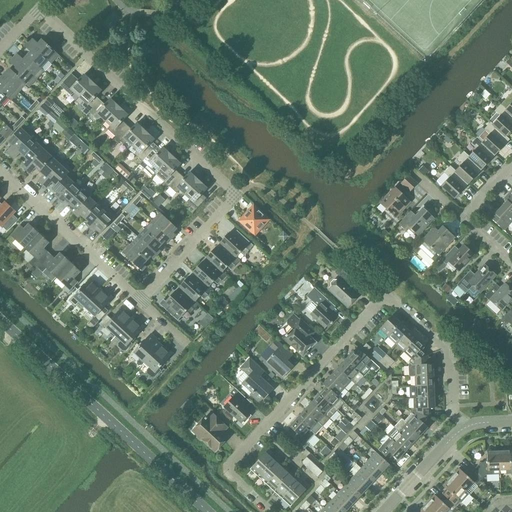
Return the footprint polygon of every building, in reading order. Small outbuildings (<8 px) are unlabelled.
[(31,38),(28,42),(48,60),(47,61),(51,63),(58,55),(42,40),(38,44),(31,38)] [(28,42),(24,46),(30,52),(27,56),(40,68),(41,68),(47,61),(48,60),(28,42)] [(17,54),(13,58),(36,79),(44,71),(41,68),(40,68),(27,56),(23,60),(17,54)] [(13,58),(9,62),(16,68),(12,72),(26,84),(29,87),(36,79),(13,58)] [(9,69),(2,77),(18,92),(26,84),(12,72),(9,69)] [(68,76),(60,86),(63,88),(70,96),(74,93),(79,98),(92,83),(84,75),(78,80),(71,74),(68,76)] [(2,77),(0,78),(0,89),(8,97),(11,100),(18,92),(2,77)] [(92,83),(79,98),(84,102),(81,106),(85,109),(82,112),(86,116),(89,113),(98,104),(93,100),(101,91),(92,83)] [(486,99),(490,95),(485,91),(482,95),(486,99)] [(44,103),(54,112),(58,107),(53,103),(48,98),(44,103)] [(98,104),(89,113),(97,120),(101,118),(105,122),(119,107),(110,99),(102,108),(98,104)] [(507,137),(507,136),(511,130),(511,114),(507,110),(507,109),(502,104),(495,111),(501,116),(493,124),(507,137)] [(42,105),(38,109),(39,109),(47,117),(50,113),(42,105)] [(119,107),(105,122),(110,126),(108,130),(116,137),(124,128),(120,124),(128,115),(119,107)] [(50,113),(47,117),(54,124),(58,120),(50,113)] [(61,123),(56,129),(61,133),(61,132),(66,127),(62,124),(61,123)] [(116,137),(113,140),(117,144),(120,141),(123,144),(127,142),(132,146),(145,132),(137,123),(129,132),(124,128),(116,137)] [(497,154),(496,154),(496,155),(505,146),(504,145),(509,140),(510,141),(511,140),(507,136),(507,137),(493,124),(491,123),(485,129),(486,130),(479,138),(497,154)] [(12,146),(6,152),(10,156),(31,133),(23,126),(8,142),(12,146)] [(0,134),(0,145),(6,139),(13,132),(7,127),(0,134)] [(61,132),(61,133),(68,140),(73,134),(66,127),(61,132)] [(132,146),(128,150),(134,154),(142,161),(142,162),(151,152),(146,148),(154,140),(145,132),(132,146)] [(31,133),(10,156),(14,159),(20,153),(24,157),(36,144),(39,140),(31,133)] [(483,168),(482,169),(483,170),(491,160),(496,154),(497,154),(479,138),(478,137),(472,144),(477,149),(470,156),(483,168)] [(28,160),(22,167),(26,170),(47,148),(39,140),(36,144),(24,157),(28,160)] [(84,143),(80,147),(86,152),(87,152),(89,149),(85,145),(84,143)] [(47,148),(26,170),(30,174),(36,168),(40,171),(55,155),(47,148)] [(142,161),(139,164),(144,169),(147,166),(150,169),(156,174),(158,171),(172,156),(163,148),(155,156),(151,152),(142,162),(142,161)] [(483,168),(470,156),(465,152),(458,159),(464,163),(456,171),(470,183),(469,183),(470,184),(478,175),(477,175),(482,169),(483,168)] [(44,175),(38,181),(42,185),(60,165),(63,162),(55,155),(40,171),(44,175)] [(158,171),(156,174),(161,179),(169,186),(177,177),(173,173),(181,164),(172,156),(158,171)] [(60,165),(42,185),(46,189),(52,182),(55,186),(65,176),(68,173),(71,170),(63,162),(60,165)] [(120,164),(116,169),(127,179),(131,174),(120,164)] [(470,183),(456,171),(451,166),(445,173),(445,174),(438,181),(443,185),(443,186),(456,199),(464,190),(464,189),(469,183),(470,183)] [(423,168),(419,171),(424,176),(428,172),(423,168)] [(177,177),(169,186),(176,193),(180,191),(185,195),(198,180),(190,172),(182,181),(177,177)] [(55,186),(52,189),(57,193),(54,195),(58,199),(73,183),(65,176),(55,186)] [(395,188),(380,204),(396,218),(410,202),(404,196),(408,191),(409,192),(417,184),(409,176),(401,184),(403,186),(399,191),(395,188)] [(198,180),(185,195),(189,199),(187,203),(190,206),(188,209),(192,213),(204,201),(199,197),(207,188),(198,180)] [(73,183),(58,199),(62,203),(65,200),(69,204),(81,191),(81,190),(73,183)] [(81,191),(69,204),(73,207),(70,210),(74,214),(89,198),(92,195),(83,187),(81,190),(81,191)] [(145,187),(140,191),(143,194),(144,195),(148,190),(145,187)] [(502,207),(511,216),(511,196),(510,194),(505,199),(508,201),(502,207)] [(139,196),(132,203),(135,206),(142,198),(139,196)] [(89,198),(74,214),(78,217),(80,215),(84,219),(97,205),(89,198)] [(97,205),(84,219),(88,222),(86,225),(90,228),(108,210),(107,209),(100,202),(97,205)] [(0,207),(0,225),(1,227),(1,226),(6,231),(17,219),(12,215),(15,212),(5,203),(2,205),(0,207)] [(128,207),(125,211),(129,215),(136,207),(135,206),(132,203),(128,207)] [(253,206),(240,221),(254,235),(268,220),(253,206)] [(505,231),(511,223),(511,216),(502,207),(496,214),(494,211),(489,216),(505,231)] [(411,212),(399,225),(406,231),(409,228),(417,236),(430,223),(434,218),(430,215),(423,208),(416,216),(411,212)] [(108,210),(90,228),(94,232),(96,230),(100,233),(116,217),(108,210)] [(160,213),(152,222),(155,225),(155,224),(171,239),(175,235),(172,233),(176,229),(160,213)] [(152,222),(145,229),(148,232),(161,244),(165,240),(168,243),(171,239),(155,224),(155,225),(152,222)] [(20,225),(6,240),(11,244),(15,239),(25,248),(38,234),(28,224),(24,229),(20,225)] [(422,240),(412,252),(415,255),(420,249),(430,259),(435,263),(440,257),(438,255),(455,237),(443,226),(438,231),(434,227),(430,232),(422,240)] [(110,227),(101,237),(107,241),(116,232),(110,227)] [(145,229),(138,237),(141,240),(157,255),(160,251),(158,248),(161,244),(148,232),(145,229)] [(384,230),(378,236),(384,241),(389,235),(384,230)] [(229,232),(219,243),(224,247),(225,247),(236,257),(241,252),(244,255),(253,246),(238,232),(234,237),(229,232)] [(38,234),(25,248),(34,257),(28,263),(34,269),(36,267),(49,254),(43,248),(48,243),(38,234)] [(138,237),(131,245),(147,260),(151,256),(153,259),(157,255),(141,240),(138,237)] [(131,245),(123,253),(142,270),(146,266),(143,264),(147,260),(131,245)] [(452,249),(441,261),(446,265),(449,262),(459,271),(473,255),(463,245),(456,253),(452,249)] [(215,247),(206,257),(211,262),(222,272),(223,272),(227,267),(231,270),(240,260),(236,257),(225,247),(224,247),(220,252),(215,247)] [(49,254),(36,267),(42,273),(52,282),(56,277),(70,263),(60,254),(55,259),(49,254)] [(202,262),(192,272),(197,277),(198,276),(209,287),(214,281),(217,285),(226,275),(223,272),(222,272),(211,262),(207,266),(202,262)] [(70,263),(56,277),(66,286),(63,289),(68,293),(78,283),(73,279),(80,272),(70,263)] [(459,281),(456,285),(464,293),(465,292),(473,299),(479,293),(495,275),(484,265),(475,275),(470,270),(459,281)] [(331,286),(328,289),(347,308),(359,295),(345,281),(350,277),(340,267),(340,268),(335,272),(340,277),(337,280),(336,280),(334,279),(331,283),(331,286)] [(188,276),(179,287),(184,291),(195,301),(200,296),(204,299),(213,290),(209,287),(198,276),(197,277),(193,281),(188,276)] [(74,296),(69,301),(75,306),(79,302),(84,307),(99,290),(95,286),(97,284),(90,278),(79,291),(74,297),(74,296)] [(445,284),(442,288),(447,293),(450,289),(445,284)] [(496,284),(484,297),(489,301),(490,301),(501,311),(511,298),(511,290),(505,284),(500,288),(496,284)] [(314,288),(306,296),(317,306),(309,315),(312,317),(312,320),(315,320),(325,329),(336,316),(328,309),(326,307),(330,302),(314,288)] [(99,290),(84,307),(94,316),(92,317),(97,322),(105,314),(101,310),(112,298),(106,292),(104,294),(99,290)] [(175,291),(165,301),(170,306),(166,310),(178,321),(187,311),(190,314),(199,304),(195,301),(184,291),(180,296),(175,291)] [(102,327),(99,331),(105,336),(110,331),(116,336),(131,319),(126,315),(128,313),(122,307),(111,319),(107,316),(99,324),(102,327)] [(511,310),(510,309),(501,319),(506,324),(508,322),(511,325),(511,310)] [(208,327),(214,315),(206,311),(200,323),(208,327)] [(292,328),(283,338),(303,356),(315,343),(309,337),(313,332),(300,320),(299,320),(293,315),(287,321),(287,323),(292,328)] [(392,315),(379,329),(388,337),(400,323),(392,315)] [(131,319),(116,336),(120,340),(121,341),(118,344),(118,347),(123,351),(126,351),(132,344),(130,342),(132,340),(144,327),(138,321),(136,324),(131,319)] [(400,323),(388,337),(396,344),(408,330),(400,323)] [(264,330),(258,336),(266,343),(271,337),(264,330)] [(408,330),(396,344),(403,352),(416,338),(408,330)] [(139,347),(134,353),(144,363),(160,346),(155,341),(157,339),(151,333),(139,346),(139,347)] [(416,338),(403,352),(411,359),(410,361),(411,363),(427,355),(421,349),(424,345),(416,338)] [(276,351),(267,361),(273,368),(272,369),(276,374),(278,372),(283,377),(293,367),(286,360),(286,359),(291,354),(277,340),(271,346),(276,351)] [(160,346),(144,363),(150,367),(147,370),(147,373),(151,377),(154,377),(161,370),(158,368),(161,366),(161,367),(173,354),(167,348),(164,350),(160,346)] [(353,351),(344,361),(358,373),(363,377),(363,376),(370,369),(368,366),(372,361),(360,350),(357,355),(353,351)] [(374,351),(371,355),(374,358),(379,362),(382,358),(378,354),(374,351)] [(382,358),(379,362),(384,366),(387,369),(394,361),(386,354),(382,358)] [(411,363),(408,364),(409,376),(414,376),(430,376),(433,376),(433,364),(430,364),(428,364),(428,355),(427,355),(411,363)] [(249,359),(241,368),(249,376),(250,378),(244,385),(252,393),(250,394),(259,403),(267,394),(266,393),(271,388),(259,376),(263,372),(249,359)] [(344,361),(337,368),(351,381),(356,385),(363,377),(358,373),(344,361)] [(337,368),(330,376),(344,389),(351,381),(337,368)] [(330,376),(323,384),(326,387),(326,386),(337,396),(344,389),(330,376)] [(430,376),(414,376),(415,387),(430,387),(433,387),(433,376),(430,376)] [(326,387),(318,395),(332,408),(336,412),(344,403),(340,399),(337,396),(326,386),(326,387)] [(229,393),(221,402),(225,406),(224,407),(241,423),(251,412),(243,406),(248,400),(234,387),(229,393)] [(415,387),(409,387),(409,398),(413,398),(415,398),(430,397),(434,397),(433,387),(430,387),(415,387)] [(318,395),(311,403),(325,415),(329,419),(336,412),(332,408),(318,395)] [(413,409),(412,411),(430,417),(429,409),(430,409),(434,409),(434,397),(430,397),(415,398),(413,398),(413,409)] [(311,403),(303,411),(317,423),(321,428),(329,419),(325,415),(311,403)] [(303,411),(296,419),(314,435),(314,434),(315,435),(321,428),(317,423),(303,411)] [(412,414),(404,422),(406,424),(419,436),(427,427),(424,424),(430,418),(430,417),(412,411),(412,414)] [(205,417),(192,431),(197,435),(197,438),(200,440),(202,440),(215,452),(228,437),(222,433),(227,427),(213,414),(208,419),(205,417)] [(378,414),(372,420),(377,424),(379,421),(382,418),(378,414)] [(358,415),(350,423),(354,426),(361,418),(358,415)] [(293,430),(289,434),(301,445),(304,448),(308,444),(307,442),(314,435),(296,419),(289,427),(293,430)] [(401,419),(394,427),(399,431),(412,444),(419,436),(406,424),(404,422),(401,419)] [(371,421),(360,433),(363,436),(367,432),(369,433),(376,426),(371,421)] [(349,422),(342,430),(346,434),(351,429),(354,426),(350,423),(349,422)] [(394,427),(386,435),(389,438),(391,439),(405,452),(412,444),(399,431),(394,427)] [(334,438),(330,443),(334,447),(339,442),(334,438)] [(382,445),(378,450),(390,461),(394,457),(397,460),(405,452),(391,439),(389,438),(382,445)] [(269,449),(250,469),(290,507),(309,486),(304,482),(301,486),(300,485),(298,486),(293,483),(294,480),(289,475),(287,477),(285,475),(287,473),(276,463),(274,464),(270,460),(271,458),(270,457),(274,453),(269,449)] [(480,463),(471,472),(480,480),(485,475),(493,475),(493,471),(499,470),(499,450),(487,451),(487,462),(480,463)] [(511,450),(499,450),(499,470),(505,470),(505,474),(511,474),(511,476),(511,475),(511,461),(511,450)] [(376,452),(368,461),(382,473),(389,464),(376,452)] [(340,456),(336,460),(342,466),(346,461),(340,456)] [(306,457),(301,463),(317,478),(323,472),(306,457)] [(368,461),(361,469),(374,481),(382,473),(368,461)] [(459,468),(451,477),(465,491),(473,483),(476,485),(480,480),(471,472),(467,476),(459,468)] [(361,469),(354,477),(367,489),(374,481),(361,469)] [(354,477),(346,484),(359,497),(367,489),(354,477)] [(451,477),(442,486),(447,490),(443,495),(447,498),(456,507),(464,498),(468,494),(465,491),(451,477)] [(346,484),(339,492),(352,505),(359,497),(346,484)] [(339,492),(332,500),(344,511),(345,511),(352,505),(339,492)] [(430,499),(426,504),(430,508),(435,511),(445,511),(449,509),(452,511),(456,507),(447,498),(443,503),(434,495),(430,499)] [(344,511),(332,500),(324,508),(328,511),(344,511)]
